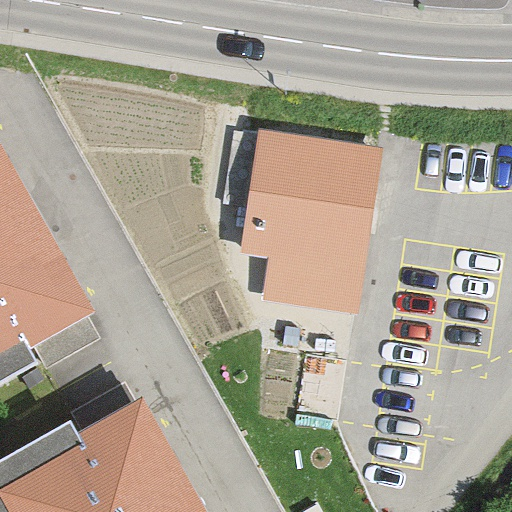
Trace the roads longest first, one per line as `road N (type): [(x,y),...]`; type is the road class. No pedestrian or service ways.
road 1 (secondary): [(0,1),(372,56),(511,66)]
road 2 (residential): [(427,511),(511,403)]
